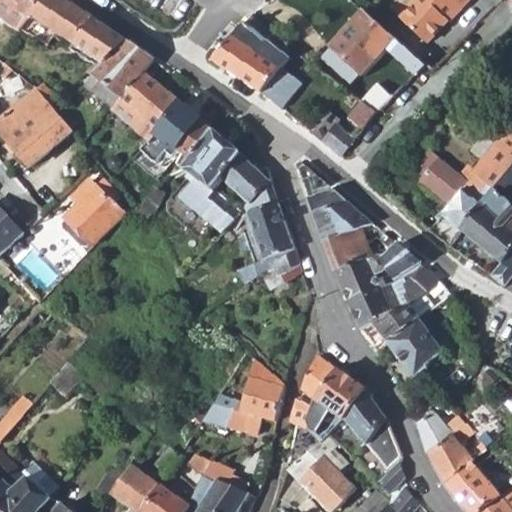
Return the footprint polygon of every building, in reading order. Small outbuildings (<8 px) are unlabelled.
[(0,0),(0,16),(5,20),(18,1),(16,0),(0,0)] [(5,20),(22,32),(33,17),(43,0),(16,0),(18,1),(5,20)] [(71,41),(106,64),(129,42),(120,36),(86,13),(74,6),(65,0),(43,0),(33,17),(52,29),(71,41)] [(454,11),(465,0),(415,0),(398,17),(423,42),(445,19),(444,18),(452,9),(454,11)] [(385,47),(415,74),(423,65),(362,10),(330,47),(335,52),(329,59),(341,69),(348,62),(362,74),(385,47)] [(253,16),(247,23),(267,39),(272,32),(253,16)] [(247,23),(214,62),(238,78),(267,39),(247,23)] [(49,34),(68,46),(71,41),(52,29),(49,34)] [(272,32),(267,39),(288,56),(292,49),(272,32)] [(288,56),(267,39),(238,78),(274,102),(287,85),(283,68),(291,59),(288,56)] [(83,87),(114,109),(115,108),(123,99),(145,72),(155,60),(129,42),(106,64),(83,87)] [(0,75),(15,86),(22,77),(0,60),(0,75)] [(145,72),(123,99),(142,116),(134,125),(152,140),(180,102),(145,72)] [(38,89),(22,77),(15,86),(30,97),(38,89)] [(377,83),(361,101),(363,102),(377,113),(382,109),(393,97),(377,83)] [(0,134),(31,168),(75,128),(59,111),(38,89),(30,97),(0,123),(0,134)] [(115,108),(114,109),(134,125),(142,116),(123,99),(115,108)] [(168,140),(182,151),(215,111),(205,102),(195,114),(180,102),(152,140),(145,149),(167,169),(174,161),(158,146),(160,142),(168,140)] [(352,123),(348,129),(357,136),(377,113),(363,102),(347,119),(352,123)] [(186,155),(191,159),(215,130),(209,125),(219,115),(215,111),(182,151),(186,155)] [(329,111),(310,131),(324,142),(336,126),(340,121),(329,111)] [(324,142),(341,157),(357,136),(348,129),(344,133),(336,126),(324,142)] [(511,130),(509,128),(500,138),(472,174),(466,182),(460,178),(426,152),(415,167),(423,174),(417,182),(448,206),(441,215),(463,232),(488,198),(496,189),(505,174),(511,163),(511,130)] [(206,217),(224,234),(241,216),(215,189),(222,180),(242,153),(215,130),(191,159),(185,167),(199,179),(185,199),(206,217)] [(253,142),(242,153),(222,180),(249,207),(273,182),(270,171),(265,175),(250,159),(258,151),(253,142)] [(179,163),(185,167),(191,159),(186,155),(179,163)] [(466,169),(460,178),(466,182),(472,174),(466,169)] [(318,178),(307,199),(324,244),(363,229),(375,226),(318,178)] [(70,230),(88,253),(104,237),(132,208),(91,179),(73,197),(81,204),(70,221),(72,222),(72,225),(71,227),(70,230)] [(249,207),(269,270),(275,267),(296,252),(285,217),(273,182),(249,207)] [(503,263),(492,276),(499,281),(505,285),(511,273),(511,204),(496,189),(488,198),(463,232),(503,263)] [(0,256),(22,235),(0,207),(0,256)] [(374,258),(363,229),(324,244),(336,273),(374,258)] [(389,264),(397,278),(423,264),(399,245),(385,257),(389,264)] [(289,282),(303,272),(296,252),(275,267),(282,277),(284,276),(289,282)] [(378,274),(389,264),(385,257),(384,254),(374,258),(336,273),(349,302),(382,285),(378,274)] [(239,274),(245,287),(260,277),(255,266),(239,274)] [(408,298),(409,303),(423,295),(438,279),(426,268),(407,285),(410,290),(406,293),(408,298)] [(404,306),(387,285),(382,286),(382,285),(349,302),(362,331),(374,324),(404,306)] [(413,308),(409,303),(404,306),(374,324),(385,341),(389,347),(423,322),(413,308)] [(423,322),(447,357),(458,349),(432,314),(423,322)] [(447,357),(423,322),(389,347),(417,384),(447,357)] [(311,375),(304,391),(318,401),(339,372),(319,357),(311,375)] [(260,420),(278,423),(282,406),(286,386),(254,360),(246,387),(244,387),(225,426),(257,435),(260,420)] [(67,397),(83,378),(69,363),(54,382),(67,397)] [(314,407),(299,400),(291,422),(297,425),(314,432),(319,425),(324,428),(335,414),(344,422),(345,421),(367,391),(364,389),(339,372),(318,401),(314,407)] [(344,422),(368,445),(386,420),(367,391),(345,421),(344,422)] [(198,409),(207,415),(215,402),(205,397),(198,409)] [(0,444),(1,446),(34,406),(24,398),(12,411),(4,404),(0,408),(0,444)] [(194,416),(202,422),(207,415),(198,409),(194,416)] [(436,412),(421,427),(425,440),(427,447),(430,456),(467,423),(459,413),(446,425),(436,412)] [(191,415),(181,431),(191,438),(202,422),(194,416),(191,415)] [(381,462),(369,475),(383,489),(387,481),(401,461),(404,457),(386,420),(368,445),(375,454),(381,462)] [(473,429),(467,423),(430,456),(446,483),(472,460),(474,458),(460,441),(473,429)] [(507,447),(511,442),(511,425),(494,441),(499,446),(503,443),(507,447)] [(181,431),(171,448),(169,449),(157,467),(169,475),(182,456),(180,454),(191,438),(181,431)] [(337,449),(340,446),(328,434),(325,435),(306,452),(286,470),(288,473),(332,511),(336,511),(358,489),(342,473),(350,464),(337,449)] [(0,456),(0,511),(42,511),(55,497),(54,495),(27,472),(3,453),(0,456)] [(233,471),(210,460),(202,474),(226,485),(231,477),(233,471)] [(484,511),(503,495),(472,460),(446,483),(453,492),(465,507),(469,511),(484,511)] [(27,472),(54,495),(61,482),(37,461),(27,472)] [(420,511),(417,509),(422,504),(411,491),(401,461),(387,481),(383,489),(396,500),(394,502),(386,511),(420,511)] [(116,497),(136,511),(145,511),(162,487),(133,469),(116,497)] [(202,474),(195,491),(188,504),(207,511),(240,511),(250,497),(242,492),(226,485),(202,474)] [(226,485),(242,492),(246,484),(231,477),(226,485)] [(99,492),(108,498),(115,487),(106,482),(99,492)] [(184,511),(188,504),(162,487),(145,511),(184,511)] [(503,495),(511,506),(511,489),(510,487),(503,495)] [(362,506),(369,511),(386,511),(394,502),(378,488),(362,506)] [(511,511),(511,506),(503,495),(484,511),(511,511)]
